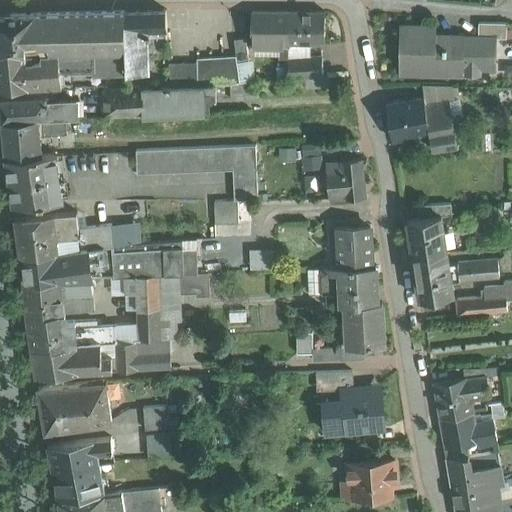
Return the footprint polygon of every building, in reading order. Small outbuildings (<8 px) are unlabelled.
[(153,10),(125,11),(127,51),(59,53),(61,73),(71,72),(72,74),(149,71),(148,36),(154,36),(153,10)] [(165,10),(153,10),(154,36),(168,36),(165,10)] [(125,11),(36,14),(40,54),(57,54),(57,53),(59,53),(127,51),(125,11)] [(289,11),(252,11),(252,46),(281,46),(288,46),(289,43),(289,11)] [(325,12),(289,11),(289,43),(325,44),(325,12)] [(36,13),(0,14),(0,56),(40,54),(36,14),(36,13)] [(507,23),(479,22),(478,37),(497,38),(507,38),(507,23)] [(465,36),(422,35),(422,26),(400,26),(399,73),(464,74),(465,36)] [(497,38),(478,37),(465,36),(464,74),(480,74),(481,68),(496,68),(497,38)] [(246,37),(234,39),(236,56),(237,62),(249,60),(246,37)] [(40,54),(0,56),(0,88),(62,85),(61,73),(59,53),(57,53),(57,54),(40,54)] [(236,56),(197,58),(197,62),(197,86),(204,86),(213,85),(212,84),(240,82),(237,62),(236,56)] [(322,56),(288,58),(290,78),(323,76),(322,56)] [(197,62),(169,63),(171,87),(197,86),(197,62)] [(213,85),(204,86),(204,102),(214,101),(213,85)] [(171,87),(144,88),(145,116),(205,113),(204,102),(204,86),(197,86),(171,87)] [(144,88),(126,89),(127,115),(130,115),(145,116),(144,88)] [(126,89),(103,90),(104,117),(127,115),(126,89)] [(48,96),(0,98),(0,106),(2,121),(39,118),(39,120),(66,118),(76,118),(76,107),(73,107),(73,100),(49,101),(48,96)] [(424,96),(387,103),(393,140),(430,134),(431,134),(429,126),(426,104),(424,96)] [(450,100),(426,104),(429,126),(454,122),(450,100)] [(39,118),(2,121),(5,157),(41,154),(42,154),(40,136),(39,120),(39,118)] [(66,118),(39,120),(40,136),(67,134),(66,118)] [(454,122),(429,126),(431,134),(430,134),(433,149),(458,144),(454,122)] [(303,144),(305,169),(324,168),(323,143),(303,144)] [(256,145),(136,150),(137,174),(233,170),(235,200),(238,200),(258,199),(256,145)] [(281,147),(282,160),(299,160),(299,146),(281,147)] [(42,154),(41,154),(5,157),(13,204),(64,200),(56,154),(42,154)] [(362,159),(342,161),(343,167),(327,168),(330,199),(365,196),(362,159)] [(235,200),(214,201),(215,224),(239,223),(238,201),(238,200),(235,200)] [(251,200),(238,201),(239,223),(252,222),(251,200)] [(451,203),(418,205),(419,218),(441,215),(442,216),(452,215),(451,203)] [(77,211),(54,213),(57,237),(80,235),(79,228),(77,211)] [(54,213),(15,217),(21,257),(59,252),(57,237),(54,213)] [(419,218),(408,220),(413,253),(447,251),(442,216),(441,215),(419,218)] [(112,224),(79,228),(80,235),(57,237),(59,252),(87,248),(104,245),(113,244),(114,244),(112,224)] [(370,227),(339,229),(339,247),(340,266),(372,265),(370,227)] [(339,229),(330,230),(331,248),(339,247),(339,229)] [(114,244),(113,245),(114,261),(113,261),(114,277),(125,276),(173,274),(179,274),(184,274),(183,250),(183,240),(114,244)] [(104,245),(87,248),(90,264),(113,261),(114,261),(113,245),(113,244),(104,245)] [(252,267),(276,266),(276,247),(251,248),(252,267)] [(59,252),(21,257),(24,280),(92,277),(90,264),(87,248),(59,252)] [(197,249),(183,250),(184,274),(196,273),(198,273),(197,249)] [(447,251),(413,253),(420,300),(453,295),(451,280),(448,262),(447,251)] [(503,258),(448,262),(451,280),(500,276),(498,264),(503,264),(503,258)] [(340,266),(340,267),(341,293),(342,298),(341,304),(345,304),(378,303),(376,265),(372,265),(340,266)] [(340,267),(322,267),(323,293),(341,293),(340,267)] [(184,274),(179,274),(180,290),(180,294),(196,293),(196,296),(197,296),(196,273),(184,274)] [(198,273),(196,273),(197,296),(210,296),(209,273),(198,273)] [(173,274),(125,276),(126,293),(137,292),(138,310),(159,309),(181,307),(180,294),(180,290),(173,290),(173,274)] [(92,277),(24,280),(27,314),(65,311),(64,294),(94,292),(92,277)] [(505,285),(484,287),(485,295),(457,298),(459,315),(508,310),(507,298),(511,297),(511,279),(505,281),(505,285)] [(94,292),(64,294),(65,311),(92,309),(95,307),(94,292)] [(378,303),(345,304),(347,346),(348,346),(364,346),(385,344),(382,302),(378,303)] [(181,307),(159,309),(160,339),(171,339),(177,338),(176,321),(181,321),(181,307)] [(159,309),(138,310),(139,325),(139,340),(160,339),(159,309)] [(65,311),(27,314),(32,347),(77,344),(75,320),(66,321),(65,311)] [(100,319),(75,320),(77,344),(116,341),(117,341),(116,327),(115,325),(101,326),(100,319)] [(139,325),(116,327),(117,341),(116,341),(116,342),(116,343),(136,342),(135,340),(139,340),(139,325)] [(312,332),(297,333),(297,354),(313,354),(313,348),(312,332)] [(139,340),(135,340),(136,342),(137,370),(171,368),(170,352),(172,352),(171,339),(160,339),(139,340)] [(77,344),(32,347),(37,375),(86,370),(117,369),(116,343),(116,342),(116,341),(77,344)] [(136,342),(116,343),(117,369),(117,371),(137,370),(136,342)] [(364,346),(348,346),(347,346),(313,348),(313,354),(313,361),(341,359),(365,358),(364,346)] [(499,366),(481,367),(482,376),(486,375),(487,379),(500,378),(499,366)] [(461,370),(462,378),(467,377),(482,375),(481,368),(461,370)] [(352,371),(321,372),(321,384),(352,383),(352,371)] [(482,376),(468,378),(471,398),(486,396),(489,395),(489,394),(487,379),(486,375),(482,376)] [(468,378),(434,383),(440,418),(474,412),(471,398),(468,378)] [(106,380),(39,386),(46,431),(110,422),(112,419),(106,380)] [(368,387),(342,390),(343,403),(327,405),(329,432),(362,429),(363,429),(363,428),(384,426),(384,427),(385,427),(382,393),(381,393),(380,385),(368,386),(368,387)] [(502,393),(489,394),(489,395),(486,396),(487,404),(503,402),(502,393)] [(168,405),(144,407),(146,430),(170,427),(168,405)] [(474,412),(440,418),(445,446),(466,442),(477,440),(479,439),(475,421),(474,416),(474,412)] [(481,420),(475,421),(479,439),(477,440),(479,445),(497,442),(493,418),(481,420)] [(171,432),(149,434),(149,443),(150,458),(172,457),(171,432)] [(111,437),(49,443),(54,468),(100,460),(98,451),(113,450),(111,437)] [(466,442),(445,446),(448,457),(468,455),(466,442)] [(497,451),(468,455),(472,475),(501,471),(497,451)] [(448,457),(446,458),(450,478),(472,475),(468,455),(448,457)] [(100,460),(54,468),(59,498),(105,492),(100,460)] [(395,460),(349,463),(350,481),(342,482),(344,499),(393,496),(393,484),(397,484),(395,460)] [(501,471),(472,475),(475,488),(498,482),(502,482),(501,471)] [(498,482),(475,488),(472,475),(450,478),(455,511),(482,511),(482,509),(487,508),(502,504),(502,503),(498,482)] [(129,479),(113,480),(115,491),(123,490),(145,488),(145,480),(129,481),(129,479)] [(145,488),(123,490),(126,511),(156,511),(161,511),(159,486),(145,488)] [(105,492),(107,508),(114,507),(114,511),(126,511),(123,490),(105,492)] [(105,492),(59,498),(61,511),(107,511),(107,508),(105,492)] [(511,511),(511,500),(502,503),(502,504),(487,508),(487,511),(511,511)]
